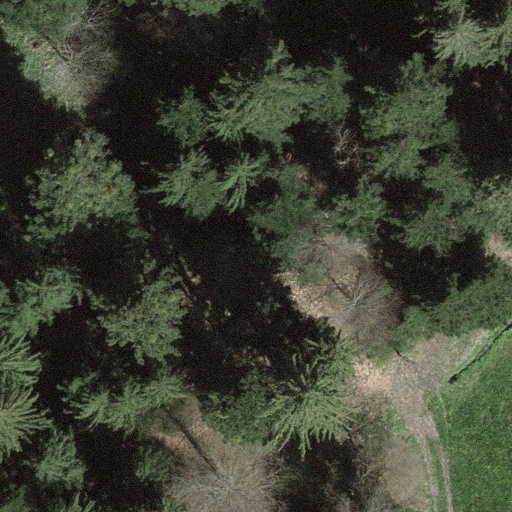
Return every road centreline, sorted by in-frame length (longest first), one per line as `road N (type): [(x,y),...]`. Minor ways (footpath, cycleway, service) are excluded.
road 1 (track): [(0,54),(359,357),(395,396),(421,472)]
road 2 (track): [(0,408),(157,421),(350,401),(401,431),(432,511)]
